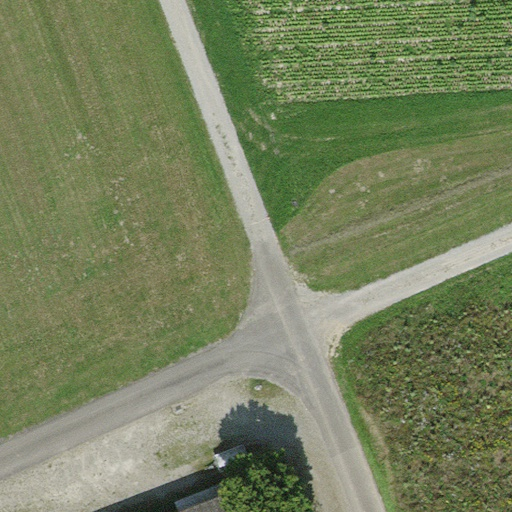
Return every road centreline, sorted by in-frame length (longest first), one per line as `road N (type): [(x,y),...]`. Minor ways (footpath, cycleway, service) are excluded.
road 1 (track): [(292,342),(164,0)]
road 2 (track): [(0,473),(292,342)]
road 3 (track): [(292,342),(511,245)]
road 4 (track): [(292,342),(360,511)]
